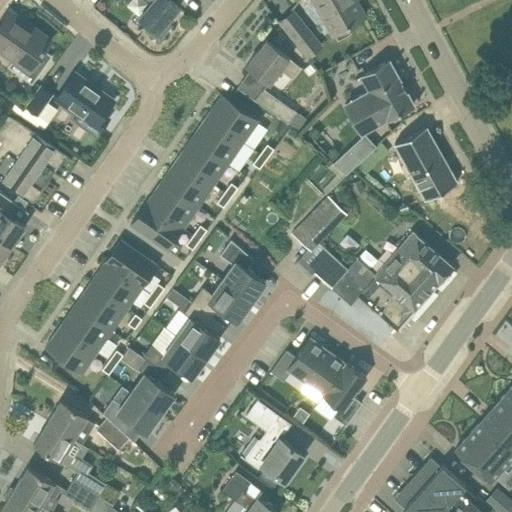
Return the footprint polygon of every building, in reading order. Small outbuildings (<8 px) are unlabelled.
[(150,0),(152,1),(140,16),(150,23),(146,27),(160,39),(173,23),(169,20),(179,7),(171,0),(150,0)] [(315,0),(334,32),(365,15),(356,0),(315,0)] [(280,21),(298,43),(314,30),(296,8),(280,21)] [(11,11),(0,26),(0,47),(27,67),(22,74),(33,82),(53,54),(45,48),(49,42),(22,23),(24,20),(11,11)] [(268,39),(248,64),(271,82),(282,68),(292,77),(301,66),(268,39)] [(362,132),(415,103),(390,59),(362,75),(370,88),(346,101),(362,132)] [(78,119),(98,133),(109,117),(104,114),(115,99),(114,98),(112,100),(92,86),(93,84),(76,72),(58,98),(81,115),(78,119)] [(27,104),(39,114),(53,95),(40,84),(27,104)] [(266,88),(257,99),(289,122),(297,110),(266,88)] [(222,93),(206,115),(243,141),(259,118),(222,93)] [(0,121),(0,176),(34,200),(67,154),(7,112),(0,121)] [(206,115),(191,136),(228,162),(243,141),(206,115)] [(427,125),(395,143),(426,198),(458,180),(427,125)] [(365,132),(334,162),(347,173),(377,145),(365,132)] [(191,136),(176,158),(213,184),(228,162),(191,136)] [(268,143),(261,152),(267,157),(274,147),(268,143)] [(261,152),(254,162),(260,167),(267,157),(261,152)] [(176,158),(161,179),(198,205),(213,184),(176,158)] [(161,179),(147,201),(184,227),(198,205),(161,179)] [(361,179),(352,182),(355,192),(365,188),(361,179)] [(232,181),(225,191),(231,196),(238,186),(232,181)] [(0,236),(12,245),(26,225),(21,222),(29,211),(24,207),(19,204),(14,200),(0,190),(0,236)] [(225,191),(218,201),(224,205),(231,196),(225,191)] [(349,266),(321,241),(349,210),(330,193),(295,230),(312,246),(297,263),(313,277),(318,271),(333,285),(332,286),(351,303),(360,294),(398,327),(453,264),(414,230),(376,273),(357,257),(349,266)] [(19,194),(14,200),(19,204),(24,207),(28,201),(19,194)] [(147,201),(131,223),(169,249),(184,227),(147,201)] [(201,223),(194,233),(200,238),(207,228),(201,223)] [(194,233),(187,243),(193,248),(200,238),(194,233)] [(0,261),(12,245),(0,236),(0,261)] [(106,259),(143,285),(158,263),(121,237),(106,259)] [(231,237),(221,253),(233,262),(222,277),(251,298),(265,279),(248,266),(254,257),(231,237)] [(105,260),(91,281),(128,307),(143,286),(106,259),(105,260)] [(203,286),(193,300),(213,316),(221,306),(237,318),(251,298),(222,277),(211,292),(203,286)] [(91,281),(76,303),(113,329),(128,307),(91,281)] [(159,282),(151,291),(158,296),(165,286),(159,282)] [(174,286),(167,295),(177,302),(183,294),(174,286)] [(151,291),(144,301),(151,306),(158,296),(151,291)] [(192,316),(178,335),(207,357),(221,338),(206,326),(213,316),(193,300),(185,311),(192,316)] [(76,303),(61,324),(98,350),(113,329),(76,303)] [(136,312),(129,322),(135,327),(142,317),(136,312)] [(61,324),(45,346),(83,372),(98,350),(61,324)] [(151,344),(143,355),(146,357),(164,370),(167,372),(174,363),(192,376),(207,357),(178,335),(164,353),(151,344)] [(329,349),(310,336),(296,355),(287,348),(271,370),(284,379),(291,369),(306,380),(329,349)] [(136,365),(141,352),(127,346),(122,359),(136,365)] [(117,348),(110,358),(117,363),(124,353),(117,348)] [(346,362),(329,349),(306,380),(324,393),(346,362)] [(148,375),(134,394),(163,415),(178,396),(156,380),(164,370),(146,357),(138,367),(148,375)] [(110,358),(103,368),(109,373),(117,363),(110,358)] [(367,375),(347,361),(346,362),(324,393),(341,405),(334,415),(346,423),(363,401),(353,394),(367,375)] [(511,386),(482,420),(511,446),(511,386)] [(113,397),(103,411),(108,416),(121,428),(128,419),(148,434),(163,415),(134,394),(125,405),(113,397)] [(62,398),(48,420),(84,441),(96,422),(87,417),(89,414),(62,398)] [(267,429),(260,440),(250,454),(285,479),(304,453),(281,436),(291,422),(268,405),(257,421),(267,429)] [(300,406),(292,417),(302,423),(310,412),(300,406)] [(97,428),(119,448),(130,436),(108,416),(97,428)] [(84,441),(48,420),(34,443),(58,458),(60,456),(81,467),(87,471),(91,462),(80,455),(87,444),(84,441)] [(511,456),(511,446),(482,420),(457,448),(492,479),(511,456)] [(332,429),(326,436),(332,441),(338,433),(332,429)] [(416,473),(416,481),(403,496),(408,502),(404,507),(409,511),(492,511),(494,510),(478,495),(476,496),(465,486),(466,484),(459,478),(443,463),(442,465),(431,455),(416,473)] [(62,485),(29,465),(15,487),(42,503),(49,492),(56,496),(62,485)] [(81,467),(73,479),(99,495),(111,503),(114,505),(122,492),(106,483),(107,482),(87,471),(81,467)] [(236,470),(223,489),(245,505),(249,508),(246,511),(275,511),(278,509),(259,495),(256,498),(245,490),(251,482),(251,481),(236,470)] [(99,495),(73,479),(65,492),(96,511),(105,511),(111,503),(99,495)] [(511,498),(498,486),(485,500),(498,511),(508,511),(511,508),(511,498)] [(15,487),(1,509),(5,511),(55,511),(42,503),(15,487)]
